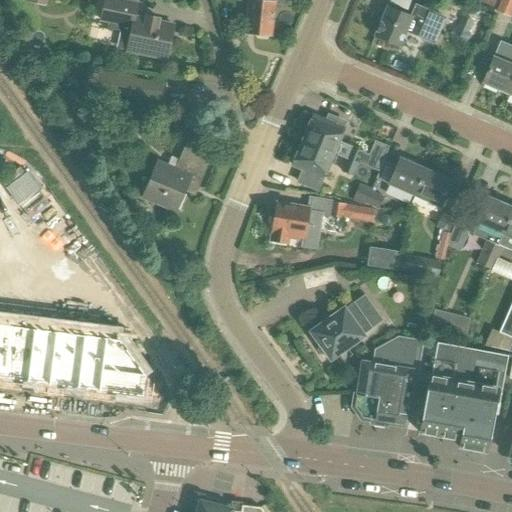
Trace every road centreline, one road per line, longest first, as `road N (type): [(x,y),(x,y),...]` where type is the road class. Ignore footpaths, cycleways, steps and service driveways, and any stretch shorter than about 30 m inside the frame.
road 1 (residential): [(292,457),(294,405),(230,317),(219,287),(219,255),(250,173)]
road 2 (residential): [(511,147),(299,57)]
road 3 (tertiary): [(511,495),(292,457)]
road 4 (residential): [(250,173),(204,0)]
road 5 (tertiary): [(0,424),(176,447)]
road 6 (residential): [(250,173),(299,57)]
